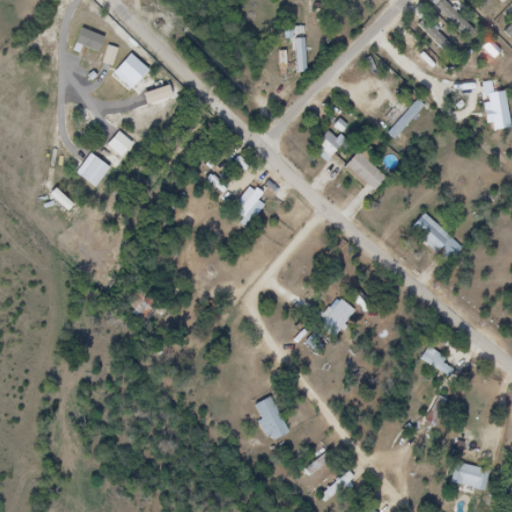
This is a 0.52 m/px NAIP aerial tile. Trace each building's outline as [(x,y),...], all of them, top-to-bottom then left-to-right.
[(429,0),(467,38),(474,31),(442,0),(429,0)] [(491,0),(479,0),(477,3),(482,8),(491,0)] [(456,51),(427,22),(419,30),(448,59),(456,51)] [(80,28),(74,44),(97,53),(103,37),(80,28)] [(108,47),(102,64),(115,68),(120,50),(108,47)] [(129,54),(113,74),(132,90),(148,71),(129,54)] [(372,100),(386,95),(375,65),(369,68),(373,78),(365,81),(372,100)] [(139,95),(143,107),(170,97),(166,86),(139,95)] [(118,131),(105,147),(118,158),(132,143),(118,131)] [(346,166),(373,192),(386,179),(358,153),(346,166)] [(88,154),(74,174),(94,188),(108,169),(88,154)] [(258,203),(263,193),(253,187),(238,214),(245,218),(248,212),(257,217),(263,206),(258,203)] [(411,228),(451,265),(464,251),(424,213),(411,228)] [(134,316),(147,326),(159,309),(146,300),(134,316)] [(356,315),(344,302),(322,323),(335,336),(356,315)] [(440,353),(429,347),(421,361),(432,367),(440,353)] [(439,372),(450,378),(454,371),(442,365),(439,372)] [(289,434),(272,397),(253,405),(270,443),(289,434)] [(304,470),(310,478),(331,462),(322,449),(314,455),(318,460),(304,470)] [(491,472),(456,463),(450,484),(485,493),(491,472)]
